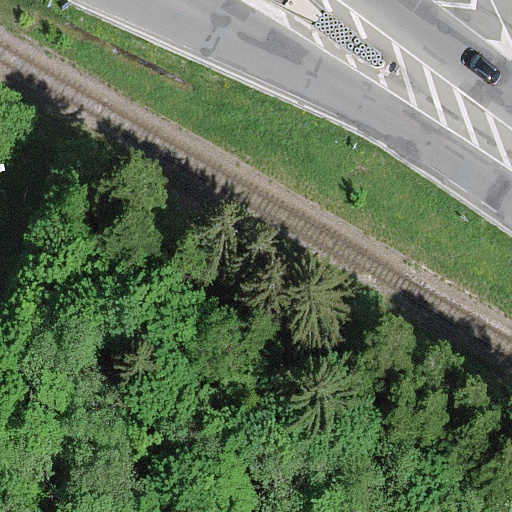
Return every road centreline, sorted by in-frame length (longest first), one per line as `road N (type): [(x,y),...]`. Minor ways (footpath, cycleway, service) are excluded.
road 1 (primary): [(173,0),(511,190)]
road 2 (primary): [(511,115),(376,0)]
